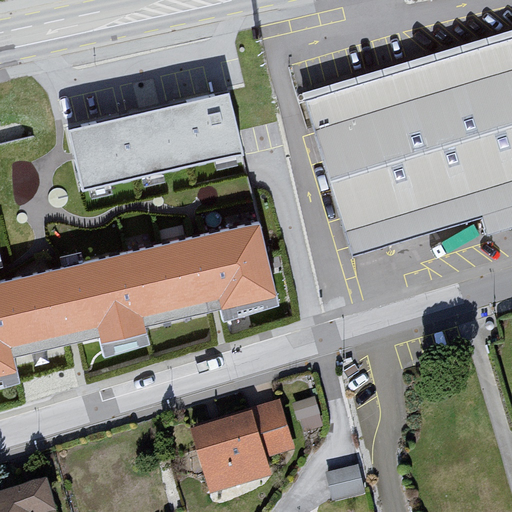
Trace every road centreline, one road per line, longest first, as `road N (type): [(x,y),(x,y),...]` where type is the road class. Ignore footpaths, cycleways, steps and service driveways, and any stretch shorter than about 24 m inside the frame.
road 1 (residential): [(0,439),(511,285)]
road 2 (primary): [(196,0),(0,41)]
road 3 (unknown): [(382,342),(388,385),(380,451),(392,511)]
road 4 (unknown): [(321,360),(336,429),(291,509)]
